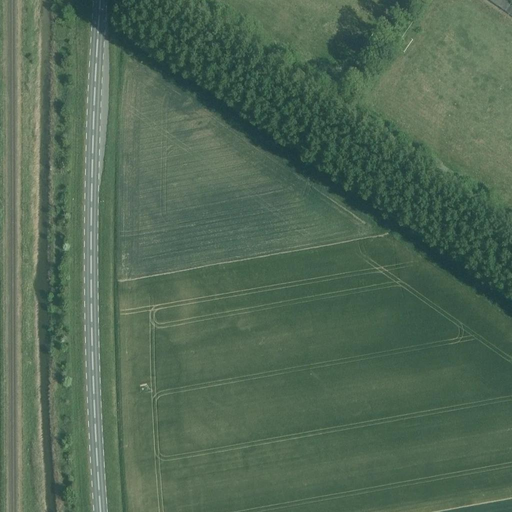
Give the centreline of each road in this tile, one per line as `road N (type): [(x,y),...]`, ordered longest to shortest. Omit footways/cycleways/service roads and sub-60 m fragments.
road 1 (primary): [(102,511),(92,291),(101,0)]
road 2 (track): [(511,302),(145,51),(149,0)]
